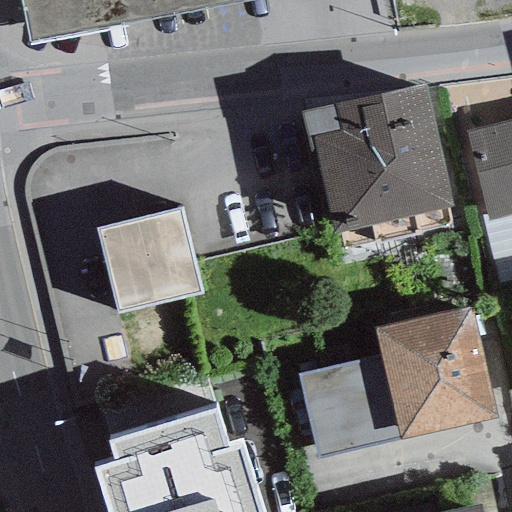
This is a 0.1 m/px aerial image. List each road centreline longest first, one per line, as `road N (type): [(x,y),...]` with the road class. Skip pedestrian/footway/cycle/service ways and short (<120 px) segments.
road 1 (residential): [(0,103),(511,43)]
road 2 (unknown): [(470,321),(509,511)]
road 3 (secondary): [(46,511),(0,344)]
